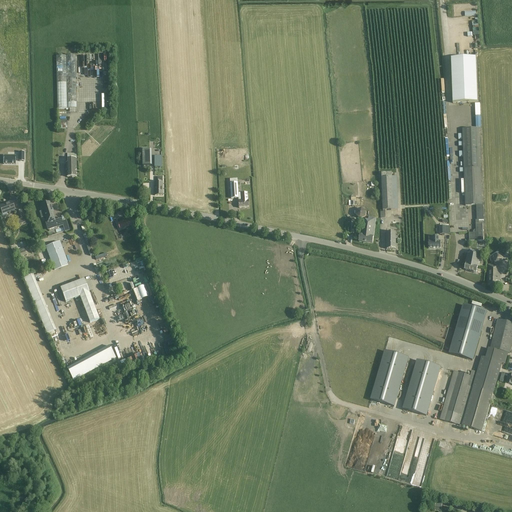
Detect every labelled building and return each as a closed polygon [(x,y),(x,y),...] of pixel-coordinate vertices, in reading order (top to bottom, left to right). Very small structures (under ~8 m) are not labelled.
[(57,109),(77,109),(75,56),(56,56),(57,109)] [(451,58),(453,103),(478,102),(476,57),(451,58)] [(63,129),(67,129),(67,120),(59,120),(60,129),(58,129),(58,131),(63,131),(63,129)] [(463,129),(464,168),(481,168),(479,128),(463,129)] [(67,154),(67,159),(67,164),(66,164),(66,170),(67,170),(67,177),(76,177),(76,170),(76,159),(76,154),(67,154)] [(15,156),(3,156),(3,164),(16,164),(15,156)] [(477,220),(479,220),(479,221),(483,220),(483,205),(482,205),(481,168),(464,168),(464,169),(465,206),(477,206),(477,220)] [(157,177),(157,182),(154,182),(154,196),(163,196),(163,182),(163,177),(157,177)] [(381,177),(383,211),(383,212),(380,212),(380,218),(385,219),(385,211),(393,210),(392,177),(381,177)] [(238,183),(230,183),(231,199),(238,198),(238,200),(240,200),(240,194),(238,194),(238,183)] [(248,193),(240,194),(240,200),(238,200),(239,208),(249,207),(248,193)] [(6,213),(9,212),(9,214),(15,212),(15,210),(12,201),(5,204),(0,206),(0,208),(2,215),(3,217),(8,216),(6,213)] [(57,227),(55,221),(50,202),(42,205),(47,223),(46,223),(48,230),(57,227)] [(366,212),(362,208),(357,210),(355,216),(360,220),(365,218),(366,212)] [(24,218),(25,218),(22,210),(14,213),(19,225),(25,222),(24,218)] [(359,242),(373,244),(376,218),(369,217),(368,225),(361,224),(359,242)] [(119,219),(117,220),(120,229),(134,224),(132,219),(121,223),(119,219)] [(475,220),(476,230),(474,230),(473,232),(473,233),(469,233),(469,241),(483,241),(483,223),(479,223),(479,221),(479,220),(477,220),(475,220)] [(396,232),(386,232),(387,249),(396,249),(396,232)] [(440,248),(440,241),(439,242),(438,237),(432,237),(432,242),(429,242),(429,248),(440,248)] [(68,263),(67,261),(60,242),(45,247),(53,267),(54,271),(68,266),(67,263),(68,263)] [(464,270),(476,273),(481,252),(475,250),(474,255),(468,253),(464,270)] [(498,255),(493,258),(495,264),(501,264),(502,259),(498,255)] [(493,265),(488,265),(487,285),(499,286),(499,283),(500,283),(500,270),(493,270),(493,265)] [(33,274),(24,278),(47,334),(56,330),(33,274)] [(80,297),(86,313),(90,323),(100,320),(95,309),(84,279),(60,288),(66,303),(80,297)] [(487,312),(464,305),(450,354),(473,360),(487,312)] [(164,319),(159,321),(163,332),(169,330),(164,319)] [(510,354),(511,345),(511,323),(497,319),(490,349),(510,354)] [(136,322),(126,324),(128,332),(138,331),(136,322)] [(143,364),(152,361),(145,344),(136,347),(143,364)] [(110,347),(68,370),(74,381),(116,359),(110,347)] [(472,371),(471,376),(468,386),(493,393),(502,364),(505,365),(508,354),(499,351),(499,352),(488,349),(485,359),(482,357),(477,372),(472,371)] [(385,352),(371,400),(394,407),(408,358),(385,352)] [(417,361),(403,409),(426,416),(440,368),(417,361)] [(493,393),(468,386),(471,376),(454,371),(440,420),(457,425),(461,426),(482,432),(493,393)]
